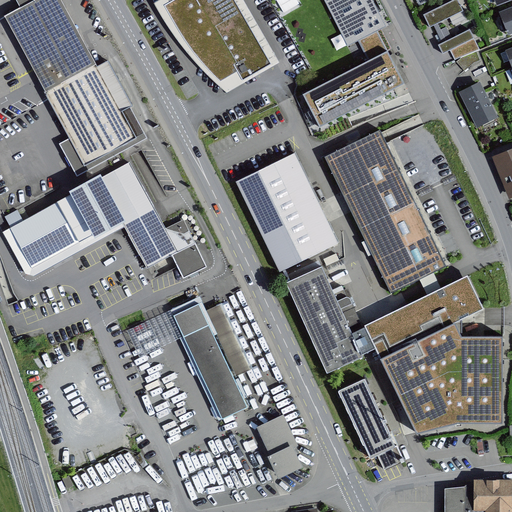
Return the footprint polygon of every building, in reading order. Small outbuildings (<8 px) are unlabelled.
[(96,68),(59,0),(37,0),(3,18),(83,166),(145,133),(107,62),(96,68)] [(279,65),(240,0),(161,0),(154,4),(174,38),(200,69),(226,95),(279,65)] [(373,0),(357,0),(280,37),(324,127),(414,84),(373,0)] [(456,0),(422,17),(430,32),(464,16),(456,0)] [(511,9),(501,14),(509,34),(511,33),(511,9)] [(469,32),(438,48),(443,57),(474,41),(469,32)] [(480,85),(461,94),(477,127),(496,118),(480,85)] [(380,133),(325,159),(390,293),(445,266),(382,138),(380,133)] [(295,151),(236,180),(280,271),(339,242),(295,151)] [(511,152),(494,160),(510,198),(511,197),(511,152)] [(69,198),(2,233),(26,279),(32,275),(125,227),(147,268),(170,256),(176,253),(164,230),(129,163),(100,178),(99,175),(66,192),(69,198)] [(183,221),(164,230),(176,253),(170,256),(183,280),(207,268),(183,221)] [(322,266),(286,282),(325,374),(362,358),(322,266)] [(483,310),(467,277),(364,327),(380,360),(390,379),(423,443),(471,429),(504,428),(509,335),(470,335),(470,317),(483,310)] [(248,406),(200,305),(171,318),(219,420),(248,406)] [(362,381),(339,392),(370,458),(377,455),(393,447),(389,438),(362,381)] [(297,444),(283,415),(255,428),(264,446),(278,477),(302,466),(292,446),(297,444)] [(511,479),(474,480),(474,484),(465,484),(465,489),(445,490),(444,511),(511,511),(511,510),(511,479)]
